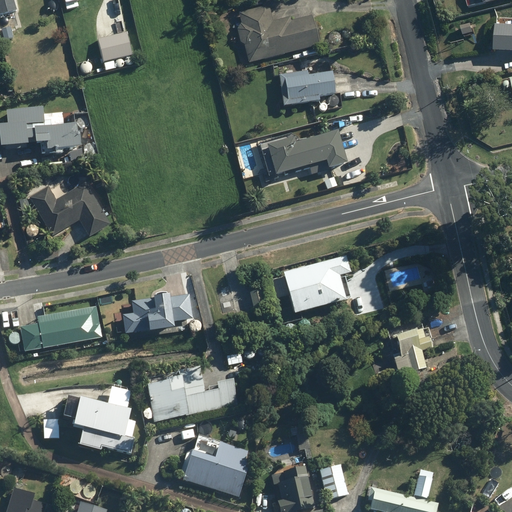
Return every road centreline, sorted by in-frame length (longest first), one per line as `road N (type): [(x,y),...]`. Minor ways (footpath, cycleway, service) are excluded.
road 1 (residential): [(447,189),(0,290)]
road 2 (tertiary): [(447,189),(481,335),(511,385)]
road 3 (tertiary): [(402,0),(447,189)]
